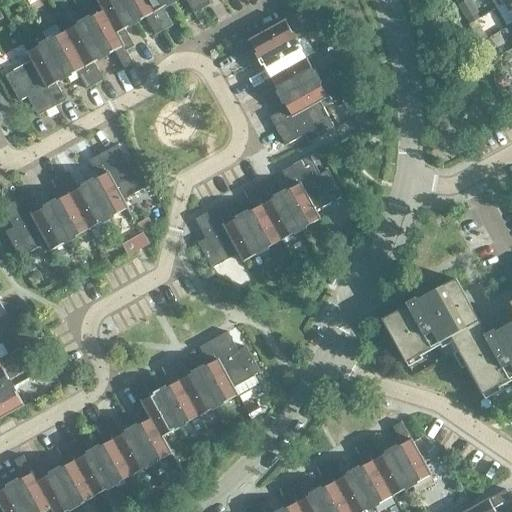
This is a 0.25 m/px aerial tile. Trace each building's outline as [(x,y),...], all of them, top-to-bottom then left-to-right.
[(98,0),(104,10),(127,51),(135,47),(125,29),(135,23),(122,0),(98,0)] [(122,0),(135,23),(146,17),(156,35),(164,30),(147,0),(122,0)] [(147,0),(164,30),(173,25),(164,8),(174,2),(172,0),(147,0)] [(172,0),(174,2),(177,0),(186,0),(194,13),(203,9),(198,0),(172,0)] [(198,0),(203,9),(211,4),(208,0),(198,0)] [(470,0),(459,6),(467,20),(478,14),(470,0)] [(511,0),(492,0),(497,9),(511,0)] [(511,13),(511,15),(511,0),(497,9),(502,18),(511,13)] [(85,21),(105,56),(115,51),(125,68),(134,63),(127,51),(104,10),(85,21)] [(335,19),(327,23),(331,32),(339,27),(338,26),(335,19)] [(256,49),(261,59),(297,40),(286,20),(283,22),(249,40),(250,41),(234,50),(238,59),(256,49)] [(66,31),(96,85),(104,80),(94,62),(105,56),(85,21),(70,29),(66,31)] [(66,22),(62,24),(66,31),(70,29),(66,22)] [(62,24),(57,27),(61,34),(66,31),(62,24)] [(42,32),(47,42),(67,77),(77,72),(87,89),(96,85),(66,31),(61,34),(55,25),(42,32)] [(491,39),(482,44),(487,53),(496,48),(491,39)] [(249,79),(254,88),(307,58),(297,40),(261,59),(267,69),(249,79)] [(33,61),(28,63),(53,108),(67,100),(57,83),(67,77),(47,42),(28,52),(33,61)] [(276,87),(282,97),(318,78),(307,58),(254,88),(259,96),(276,87)] [(20,101),(28,97),(39,116),(53,108),(28,63),(6,75),(20,101)] [(270,118),(278,132),(323,107),(320,102),(329,97),(328,96),(318,78),(282,97),(288,108),(270,118)] [(355,95),(344,102),(353,118),(364,111),(355,95)] [(323,107),(278,132),(286,146),(305,135),(310,143),(335,129),(323,107)] [(355,118),(361,129),(362,131),(374,124),(367,112),(355,118)] [(118,145),(104,152),(129,197),(151,185),(137,160),(128,164),(118,145)] [(90,184),(109,220),(125,211),(129,218),(133,216),(124,200),(129,197),(104,152),(90,160),(100,178),(90,184)] [(296,164),(321,208),(343,196),(329,171),(321,175),(310,156),(296,164)] [(282,195),(302,231),(321,220),(316,211),(321,208),(296,164),(282,171),(292,189),(282,195)] [(61,177),(90,230),(109,220),(90,184),(79,189),(70,172),(61,177)] [(52,205),(71,241),(90,230),(61,177),(52,181),(62,199),(52,205)] [(253,188),(283,241),(302,231),(282,195),(272,201),(262,183),(253,188)] [(244,216),(264,252),(283,241),(253,188),(245,192),(254,210),(244,216)] [(18,201),(42,245),(47,243),(52,252),(71,241),(52,205),(41,210),(32,193),(18,201)] [(6,232),(20,257),(42,245),(18,201),(4,208),(14,227),(6,232)] [(209,212),(234,257),(239,254),(244,263),(264,252),(244,216),(234,221),(224,204),(209,212)] [(198,243),(212,269),(234,257),(209,212),(195,220),(206,239),(199,243),(198,243)] [(149,218),(138,224),(143,232),(153,226),(149,218)] [(145,231),(125,243),(131,253),(151,241),(145,231)] [(511,302),(511,303),(511,305),(511,324),(509,326),(508,323),(487,335),(463,292),(456,280),(419,301),(418,298),(416,299),(396,310),(395,311),(396,313),(383,320),(407,363),(408,362),(432,348),(452,338),(468,367),(484,395),(489,392),(510,381),(511,379),(511,302)] [(209,342),(239,396),(261,384),(256,375),(260,372),(246,347),(238,351),(228,332),(209,342)] [(199,371),(219,407),(239,396),(209,342),(199,348),(209,366),(199,371)] [(170,364),(200,417),(219,407),(199,371),(189,377),(179,359),(170,364)] [(161,392),(181,428),(200,417),(170,364),(162,368),(171,386),(161,392)] [(0,393),(14,386),(3,367),(0,368),(0,393)] [(132,385),(141,402),(171,455),(172,454),(163,437),(181,428),(161,392),(151,397),(141,380),(132,385)] [(0,419),(24,406),(14,386),(0,393),(0,419)] [(143,424),(133,429),(152,465),(171,455),(141,402),(133,406),(143,424)] [(244,408),(252,421),(262,415),(255,402),(244,408)] [(113,418),(104,422),(134,476),(152,465),(133,429),(122,435),(113,418)] [(105,445),(95,450),(114,486),(134,476),(104,422),(96,427),(105,445)] [(392,451),(412,486),(432,475),(411,439),(402,423),(393,427),(403,445),(392,451)] [(74,439),(66,444),(95,497),(114,486),(95,450),(84,456),(74,439)] [(364,443),(393,497),(412,486),(392,451),(382,456),(372,439),(364,443)] [(430,442),(424,449),(434,457),(440,450),(430,442)] [(354,471),(374,507),(393,497),(364,443),(355,448),(365,466),(354,471)] [(67,466),(56,472),(76,507),(95,497),(66,444),(57,449),(67,466)] [(24,478),(14,484),(29,511),(48,511),(52,510),(52,511),(54,511),(28,464),(23,456),(15,461),(24,478)] [(36,460),(28,464),(54,511),(68,511),(76,507),(56,472),(46,477),(36,460)] [(326,464),(351,511),(365,511),(374,507),(354,471),(344,477),(334,460),(326,464)] [(317,492),(327,511),(351,511),(326,464),(317,469),(327,487),(317,492)] [(296,480),(288,485),(302,511),(327,511),(317,492),(306,498),(296,480)] [(29,511),(14,484),(4,490),(0,483),(0,505),(3,511),(29,511)] [(174,485),(168,489),(172,496),(178,493),(174,485)] [(289,507),(280,511),(302,511),(288,485),(280,490),(289,507)] [(464,511),(495,511),(493,508),(511,498),(506,489),(489,499),(489,498),(464,511)] [(115,511),(107,496),(99,500),(105,511),(115,511)] [(264,511),(259,501),(250,506),(253,511),(264,511)]
